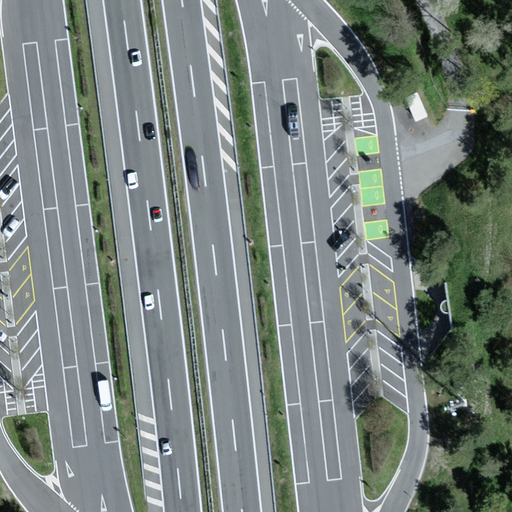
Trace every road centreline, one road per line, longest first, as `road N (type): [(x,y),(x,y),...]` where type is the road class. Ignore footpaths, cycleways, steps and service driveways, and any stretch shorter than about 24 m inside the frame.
road 1 (motorway): [(243,511),(182,0)]
road 2 (motorway): [(123,0),(182,511)]
